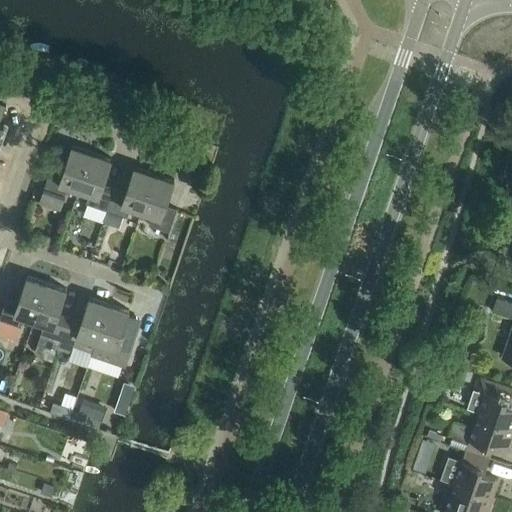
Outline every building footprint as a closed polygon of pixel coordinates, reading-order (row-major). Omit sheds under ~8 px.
[(68,185),(79,189),(92,152),(72,145),(63,169),(52,165),(39,201),(60,208),(68,185)] [(92,152),(79,189),(90,193),(86,202),(107,209),(114,187),(103,183),(112,159),(92,152)] [(130,207),(141,211),(154,173),(134,166),(125,191),(114,187),(107,209),(127,217),(130,207)] [(154,173),(141,211),(152,215),(149,224),(169,231),(177,208),(166,205),(174,180),(154,173)] [(23,316),(34,320),(47,282),(27,275),(18,299),(7,295),(0,314),(0,334),(14,339),(23,316)] [(59,349),(70,317),(59,313),(67,289),(47,282),(34,320),(45,323),(42,333),(50,336),(47,345),(59,349)] [(74,344),(93,351),(109,304),(89,297),(81,321),(70,317),(59,349),(71,353),(74,344)] [(511,357),(511,301),(497,297),(492,310),(511,317),(511,333),(504,355),(511,357)] [(109,304),(93,351),(92,354),(123,365),(133,339),(121,335),(129,311),(109,304)] [(477,415),(511,426),(511,406),(508,405),(511,391),(511,387),(478,376),(468,406),(479,410),(477,415)] [(103,421),(108,406),(84,397),(78,412),(103,421)] [(510,446),(511,438),(511,426),(477,415),(465,449),(490,457),(495,441),(510,446)] [(465,449),(453,484),(492,497),(498,479),(484,474),(490,457),(465,449)] [(453,484),(443,511),(470,511),(471,510),(477,511),(486,511),(492,497),(453,484)]
